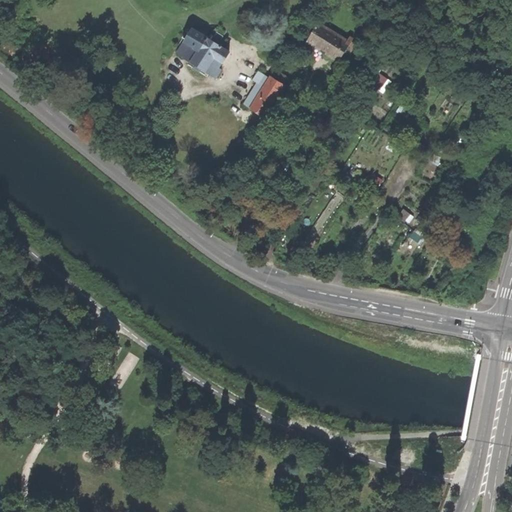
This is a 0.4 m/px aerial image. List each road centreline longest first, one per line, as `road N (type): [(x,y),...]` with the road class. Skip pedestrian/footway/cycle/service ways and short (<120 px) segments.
road 1 (secondary): [(0,70),(244,264),(314,290),(503,328)]
road 2 (secondary): [(503,328),(462,511)]
road 3 (secondary): [(490,511),(511,386)]
